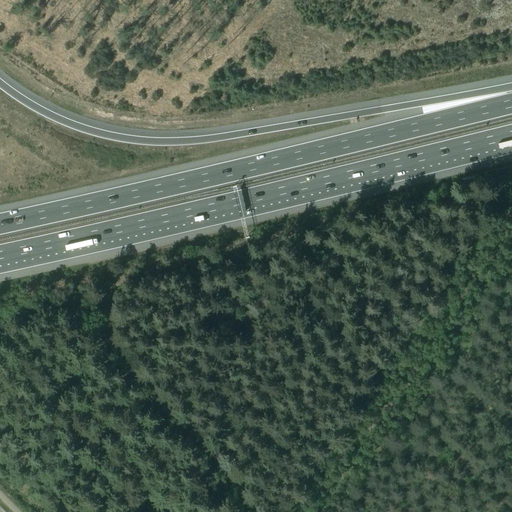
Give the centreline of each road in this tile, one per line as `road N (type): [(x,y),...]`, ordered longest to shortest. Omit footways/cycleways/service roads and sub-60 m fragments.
road 1 (motorway): [(511,99),(425,102),(222,138),(149,142),(70,125),(0,83)]
road 2 (motorway): [(511,103),(0,223)]
road 3 (motorway): [(0,254),(511,135)]
